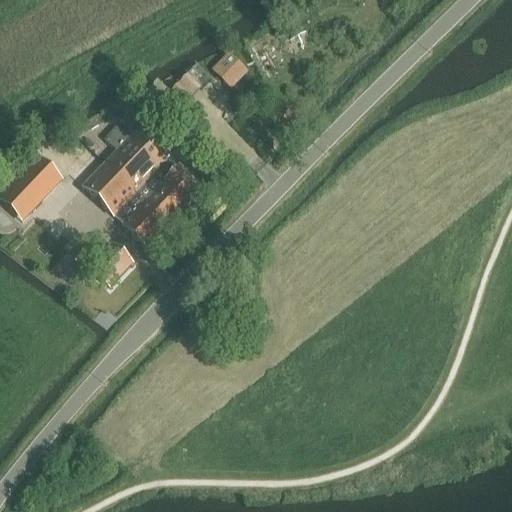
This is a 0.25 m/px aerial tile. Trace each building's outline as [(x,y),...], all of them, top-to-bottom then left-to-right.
[(210,72),(225,88),(242,71),(227,55),(210,72)] [(188,77),(169,96),(170,97),(183,109),(202,91),(188,77)] [(207,133),(184,110),(170,97),(152,115),(161,125),(180,143),(184,139),(193,148),(207,133)] [(161,125),(152,115),(149,112),(141,120),(153,133),(161,125)] [(283,114),(279,122),(288,126),(292,117),(283,114)] [(113,220),(154,177),(166,165),(135,136),(129,143),(117,131),(105,144),(116,156),(82,191),(113,220)] [(0,203),(0,224),(12,236),(65,182),(42,160),(0,203)] [(123,230),(147,252),(166,231),(173,231),(178,226),(178,219),(202,194),(179,172),(123,230)] [(108,292),(133,267),(111,246),(96,263),(87,274),(108,292)]
